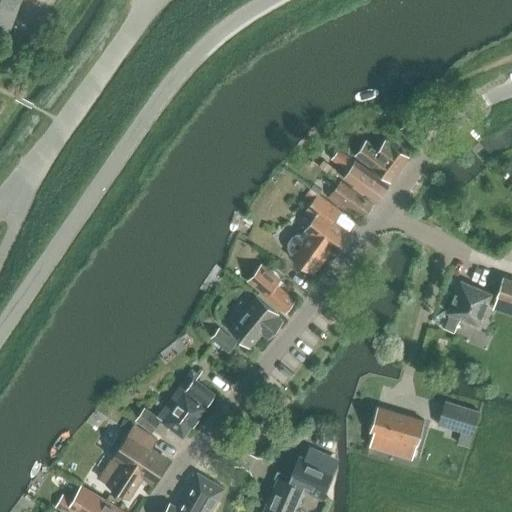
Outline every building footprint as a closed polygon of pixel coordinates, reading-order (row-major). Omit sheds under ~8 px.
[(0,0),(0,32),(8,35),(20,0),(0,0)] [(421,117),(428,129),(436,125),(429,113),(421,117)] [(400,128),(414,145),(428,133),(413,117),(400,128)] [(354,154),(390,179),(407,155),(384,139),(377,149),(365,140),(354,154)] [(331,158),(348,170),(357,162),(338,148),(331,158)] [(342,177),(376,201),(388,184),(357,162),(348,170),(342,177)] [(354,215),(356,211),(364,217),(373,204),(340,181),(329,197),(354,215)] [(293,259),(313,274),(331,251),(337,255),(351,235),(334,222),(341,212),(318,195),(305,211),(314,217),(301,235),(295,236),(289,243),(290,252),(294,257),(293,259)] [(276,283),(280,279),(260,264),(247,279),(285,311),(295,299),(276,283)] [(499,300),(511,304),(511,278),(506,277),(499,300)] [(447,312),(479,325),(492,294),(479,288),(460,281),(447,312)] [(229,330),(246,344),(258,329),(269,338),(285,318),(260,298),(240,322),(237,320),(229,330)] [(211,338),(228,352),(237,340),(220,327),(211,338)] [(161,422),(183,438),(206,407),(205,406),(214,394),(195,380),(199,375),(191,368),(156,415),(163,420),(161,422)] [(457,441),(469,445),(479,410),(445,400),(438,422),(461,430),(457,441)] [(370,446),(412,459),(416,446),(417,446),(425,421),(378,407),(370,432),(374,433),(370,446)] [(136,419),(152,430),(160,419),(143,408),(136,419)] [(156,439),(137,427),(117,460),(121,463),(107,485),(129,498),(142,476),(153,483),(168,460),(150,449),(156,439)] [(263,511),(294,511),(304,491),(321,499),(334,470),(329,468),(333,459),(310,449),(294,485),(278,478),(263,511)] [(186,496),(177,510),(167,504),(162,511),(210,511),(223,489),(197,474),(185,495),(186,496)] [(69,511),(124,511),(81,486),(73,500),(62,493),(56,504),(69,511)]
